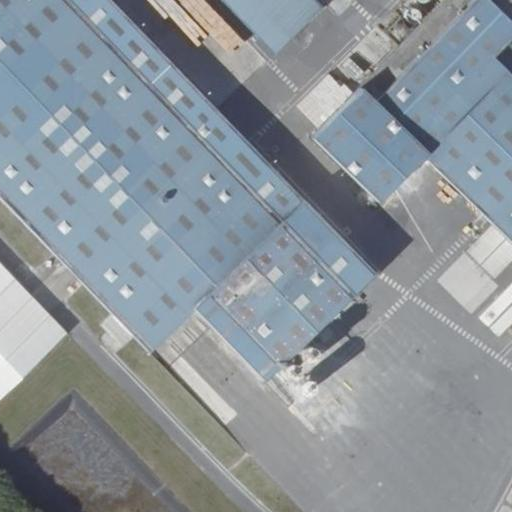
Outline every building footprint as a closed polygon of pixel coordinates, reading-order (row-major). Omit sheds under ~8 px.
[(245,393),(354,285),(190,116),(78,0),(0,0),(0,215),(139,358),(174,321),(245,393)] [(195,0),(78,0),(190,116),(250,56),(195,0)] [(319,8),(311,0),(211,0),(268,57),(319,8)] [(500,31),(488,18),(498,8),(490,0),(437,0),(305,134),(373,199),(414,158),(511,251),(511,79),(481,50),(500,31)] [(311,0),(319,8),(328,0),(311,0)] [(350,0),(328,0),(319,8),(330,20),(350,0)] [(0,391),(57,337),(0,276),(0,391)]
